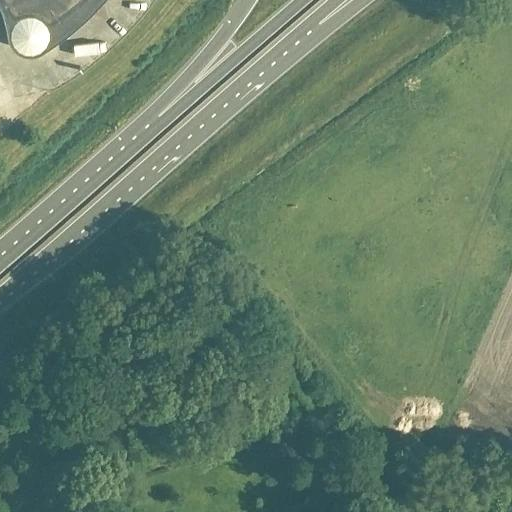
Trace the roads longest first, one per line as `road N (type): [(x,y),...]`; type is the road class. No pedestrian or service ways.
road 1 (trunk): [(0,296),(313,21)]
road 2 (trunk): [(161,124),(0,264)]
road 3 (trunk): [(304,0),(161,124)]
road 4 (trunk): [(247,0),(161,124)]
